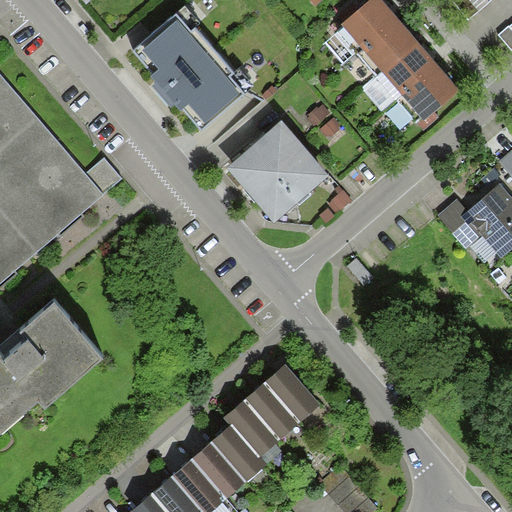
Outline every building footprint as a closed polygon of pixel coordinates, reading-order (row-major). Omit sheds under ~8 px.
[(373,0),(339,29),(359,53),(396,21),(378,0),(373,0)] [(452,0),(469,18),(479,10),(470,0),(452,0)] [(470,0),(479,10),(489,1),(488,0),(470,0)] [(123,52),(197,136),(253,88),(178,3),(123,52)] [(359,53),(379,76),(416,45),(396,21),(359,53)] [(511,27),(509,23),(498,32),(511,49),(511,27)] [(379,76),(398,100),(436,68),(416,45),(379,76)] [(0,272),(121,167),(99,142),(81,158),(0,65),(0,272)] [(398,100),(418,123),(456,92),(436,68),(398,100)] [(233,167),(274,214),(324,171),(283,123),(233,167)] [(511,141),(496,155),(511,174),(511,141)] [(449,196),(434,209),(457,235),(476,218),(501,245),(508,238),(511,239),(511,196),(495,178),(461,209),(449,196)] [(353,253),(344,262),(362,279),(370,269),(353,253)] [(0,424),(40,389),(46,397),(102,349),(52,292),(19,321),(24,327),(1,347),(0,346),(0,424)] [(318,392),(288,358),(266,376),(296,411),(318,392)] [(296,411),(266,376),(247,392),(277,427),(296,411)] [(277,427),(247,392),(228,409),(234,416),(257,443),(277,427)] [(257,443),(234,416),(213,434),(244,470),(265,452),(257,443)] [(244,470),(213,434),(194,451),(224,486),(244,470)] [(224,486),(194,451),(171,470),(202,505),(224,486)] [(316,477),(325,487),(346,468),(336,458),(316,477)] [(325,487),(334,497),(355,478),(346,468),(325,487)] [(207,511),(202,505),(171,470),(152,486),(174,511),(207,511)] [(334,497),(343,507),(364,488),(355,478),(334,497)] [(174,511),(152,486),(132,503),(138,511),(139,511),(174,511)] [(343,507),(348,511),(357,511),(373,498),(364,488),(343,507)] [(275,511),(293,511),(285,503),(275,511)]
